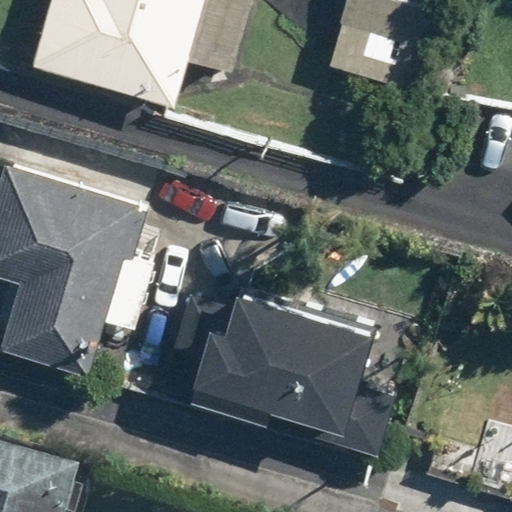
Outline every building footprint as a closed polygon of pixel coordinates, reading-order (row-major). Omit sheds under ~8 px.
[(258,0),(60,0),(47,46),(195,89),(207,47),(242,57),(258,0)] [(461,0),(354,0),(341,59),(444,81),(461,0)] [(163,189),(18,147),(0,202),(0,254),(33,264),(14,327),(112,356),(127,304),(153,312),(173,241),(150,234),(163,189)] [(172,374),(216,386),(219,377),(293,397),(296,384),(373,405),(401,300),(257,261),(248,293),(198,279),(172,374)] [(0,447),(0,511),(71,511),(82,469),(0,447)]
